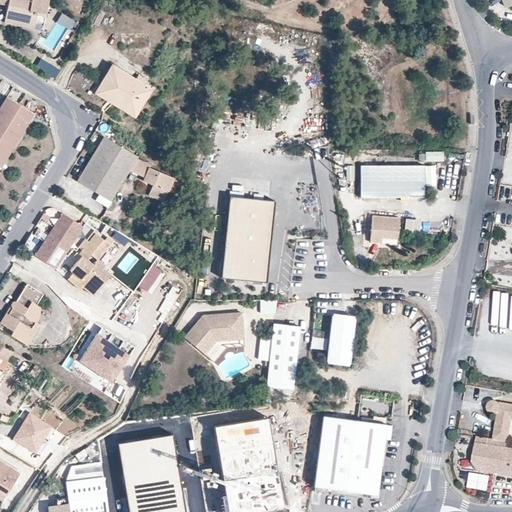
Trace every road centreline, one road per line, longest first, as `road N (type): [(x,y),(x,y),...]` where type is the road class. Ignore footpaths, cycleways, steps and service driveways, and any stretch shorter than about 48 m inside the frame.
road 1 (residential): [(461,290),(487,134),(480,53)]
road 2 (residential): [(419,511),(461,290)]
road 3 (residential): [(0,259),(87,118)]
road 4 (residential): [(461,290),(314,281)]
